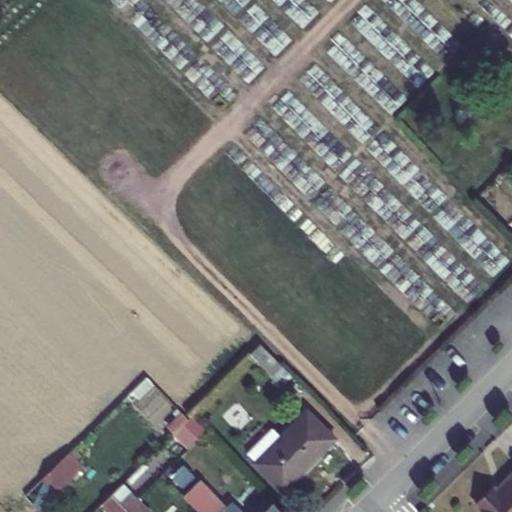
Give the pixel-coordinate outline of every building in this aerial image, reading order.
[(499,185),(494,180),(480,194),(485,198),(499,185)] [(275,361),(257,343),(248,353),(266,370),(275,361)] [(270,375),(279,366),(275,361),(266,370),(270,375)] [(282,490),(334,438),(305,410),(280,435),(272,427),(245,454),(282,490)] [(176,429),(191,444),(204,431),(189,415),(186,419),(176,429)] [(34,480),(46,497),(85,467),(73,451),(34,480)] [(491,483),(474,501),(484,511),(511,511),(511,469),(495,487),(491,483)] [(129,511),(125,508),(119,501),(110,492),(101,501),(111,511),(129,511)] [(128,492),(119,501),(125,508),(135,499),(128,492)] [(198,511),(233,511),(232,511),(231,511),(224,511),(205,493),(192,505),(198,511)] [(148,511),(135,499),(125,508),(129,511),(148,511)]
